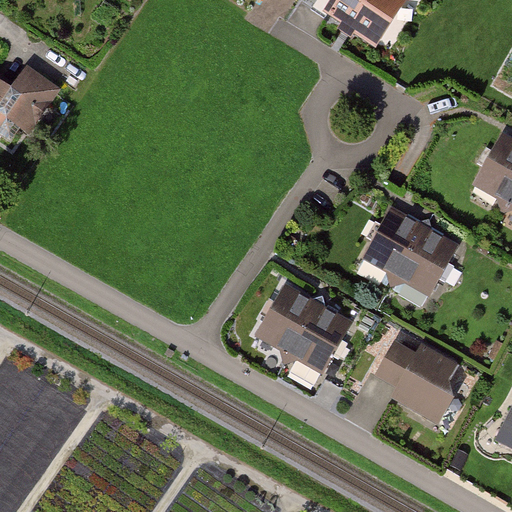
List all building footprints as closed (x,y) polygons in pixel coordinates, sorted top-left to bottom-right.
[(336,0),(323,21),(378,56),(413,0),(336,0)] [(0,84),(0,151),(17,163),(63,96),(29,73),(14,94),(0,84)] [(511,127),(509,126),(472,189),(511,212),(511,127)] [(459,247),(395,210),(364,264),(429,301),(459,247)] [(348,324),(285,290),(259,339),(321,372),(348,324)] [(464,368),(402,336),(377,384),(439,416),(464,368)]
